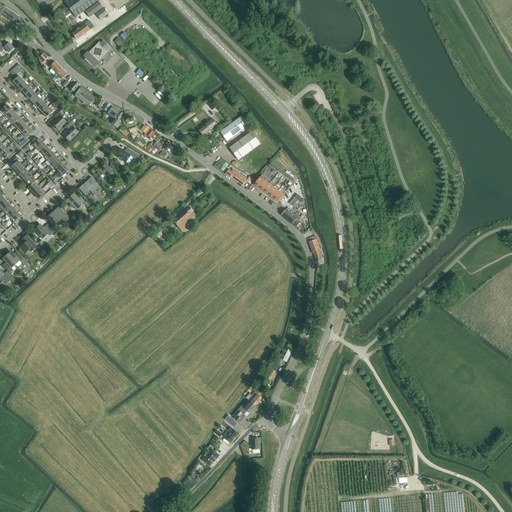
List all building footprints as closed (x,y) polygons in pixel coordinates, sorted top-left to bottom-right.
[(66,0),(64,2),(67,6),(75,18),(98,1),(97,0),(66,0)] [(85,12),(89,18),(103,8),(99,2),(85,12)] [(0,14),(11,21),(16,15),(0,4),(0,14)] [(95,14),(100,20),(107,15),(103,9),(95,14)] [(89,21),(72,34),(76,40),(94,27),(89,21)] [(99,42),(84,57),(83,59),(92,68),(95,66),(97,64),(109,51),(108,52),(107,51),(110,48),(103,41),(100,44),(99,42),(100,42),(99,42)] [(5,49),(9,53),(13,49),(8,43),(4,47),(0,42),(0,50),(1,52),(5,49)] [(44,63),(48,58),(44,54),(39,58),(44,63)] [(54,76),(61,68),(59,66),(55,62),(50,67),(52,69),(50,71),(52,73),(54,76)] [(54,76),(56,78),(55,78),(53,80),(57,85),(60,82),(62,80),(67,75),(61,68),(54,76)] [(12,82),(17,87),(24,80),(22,77),(20,79),(18,77),(12,82)] [(24,80),(17,87),(21,91),(27,86),(25,84),(26,82),(24,80)] [(73,93),(79,86),(75,82),(70,88),(73,91),(72,92),(73,93)] [(27,86),(21,91),(25,96),(31,90),(33,88),(30,86),(29,88),(27,86)] [(77,99),(78,98),(79,97),(80,98),(85,91),(81,87),(75,94),(76,95),(75,97),(77,99)] [(31,90),(25,96),(29,100),(35,95),(31,90)] [(78,98),(83,103),(85,106),(86,105),(89,107),(95,99),(85,91),(80,98),(79,97),(78,98)] [(35,95),(29,100),(33,104),(39,99),(35,95)] [(39,99),(33,104),(38,109),(43,103),(39,99)] [(215,104),(212,99),(207,103),(210,108),(215,104)] [(43,103),(38,109),(42,113),(48,108),(43,103)] [(0,111),(5,116),(11,110),(7,105),(0,111)] [(106,123),(110,125),(111,124),(118,130),(121,126),(119,125),(121,122),(119,121),(123,115),(119,112),(112,107),(107,114),(114,119),(115,118),(116,119),(114,121),(114,120),(111,124),(107,121),(106,122),(106,123)] [(48,108),(42,113),(46,118),(52,112),(48,108)] [(11,110),(5,116),(9,120),(15,114),(11,110)] [(62,115),(59,112),(54,117),(56,120),(52,124),(58,130),(66,122),(61,117),(62,115)] [(15,114),(9,120),(13,125),(20,119),(15,114)] [(231,138),(247,126),(241,118),(225,130),(231,138)] [(20,119),(13,125),(18,129),(24,123),(20,119)] [(203,136),(217,125),(212,119),(202,127),(203,128),(199,130),(203,136)] [(69,142),(78,133),(73,128),(75,126),(71,122),(66,127),(68,130),(63,135),(69,142)] [(24,123),(18,129),(22,133),(28,128),(24,123)] [(153,130),(152,131),(144,125),(140,130),(144,133),(146,131),(147,132),(144,136),(152,141),(157,133),(153,130)] [(28,128),(22,133),(26,138),(33,132),(28,128)] [(126,137),(129,133),(121,128),(119,131),(126,137)] [(252,132),(230,148),(239,160),(261,144),(252,132)] [(32,145),(36,149),(42,143),(38,139),(32,145)] [(148,145),(145,150),(149,153),(152,149),(154,151),(156,149),(158,151),(162,146),(159,143),(158,143),(156,142),(154,144),(152,142),(148,145)] [(173,152),(176,148),(168,142),(163,148),(167,151),(169,148),(173,152)] [(42,143),(36,149),(39,153),(46,147),(42,143)] [(46,147),(39,153),(43,157),(50,151),(46,147)] [(114,155),(125,163),(130,156),(137,160),(139,156),(127,148),(124,152),(119,148),(114,155)] [(6,149),(0,155),(4,160),(7,157),(9,160),(15,153),(13,151),(10,153),(6,149)] [(50,151),(43,157),(47,161),(53,155),(50,151)] [(53,155),(47,161),(50,165),(57,159),(53,155)] [(57,159),(50,165),(54,169),(61,163),(57,159)] [(11,167),(15,171),(21,165),(18,161),(11,167)] [(61,163),(54,169),(58,173),(64,167),(61,163)] [(102,178),(105,175),(107,177),(112,172),(114,174),(116,171),(111,165),(109,168),(106,164),(100,169),(101,170),(97,173),(102,178)] [(21,165),(15,171),(19,175),(25,169),(21,165)] [(64,167),(58,173),(56,174),(60,178),(68,171),(64,167)] [(25,169),(19,175),(22,179),(29,173),(25,169)] [(247,179),(234,169),(232,172),(229,170),(226,174),(238,183),(238,182),(243,185),(247,179)] [(29,173),(22,179),(26,183),(32,177),(29,173)] [(262,175),(256,183),(255,185),(259,188),(267,178),(262,175)] [(26,183),(29,187),(30,187),(35,182),(36,181),(32,177),(26,183)] [(79,189),(85,195),(89,191),(94,196),(101,188),(91,177),(79,189)] [(267,178),(259,188),(264,192),(272,182),(267,178)] [(29,187),(28,188),(32,192),(38,186),(35,182),(30,187),(29,187)] [(272,182),(264,192),(269,195),(276,185),(272,182)] [(276,185),(269,195),(273,199),(281,189),(276,185)] [(38,186),(32,192),(35,196),(42,190),(38,186)] [(281,189),(273,199),(278,202),(286,192),(281,189)] [(42,190),(35,196),(39,199),(45,193),(42,190)] [(66,201),(70,206),(72,204),(77,209),(84,202),(80,198),(79,199),(73,194),(66,201)] [(6,202),(0,207),(0,208),(3,211),(9,205),(6,202)] [(9,205),(3,211),(6,215),(13,209),(9,205)] [(177,227),(178,227),(182,232),(187,228),(186,227),(187,226),(186,225),(193,220),(191,219),(195,215),(188,207),(172,220),(177,227)] [(294,216),(292,215),(294,212),(289,208),(287,210),(282,216),(292,225),(293,224),(297,227),(301,223),(299,221),(301,218),(296,214),(294,216)] [(13,209),(6,215),(10,219),(16,213),(13,209)] [(47,218),(54,226),(61,219),(65,223),(69,219),(62,210),(57,215),(54,211),(47,218)] [(16,213),(10,219),(14,223),(20,217),(16,213)] [(34,230),(42,239),(48,233),(50,235),(54,232),(50,227),(46,231),(40,225),(34,230)] [(160,231),(156,235),(160,240),(165,235),(160,231)] [(24,243),(21,247),(26,253),(29,250),(31,252),(37,247),(28,238),(27,237),(26,235),(21,240),(24,243)] [(314,254),(316,262),(322,260),(320,253),(321,253),(320,249),(322,249),(321,246),(319,246),(316,236),(307,239),(309,243),(313,254),(314,254)] [(7,256),(17,267),(22,263),(23,265),(26,261),(24,259),(23,259),(17,252),(14,255),(11,252),(7,256)] [(13,271),(17,267),(7,256),(3,259),(6,263),(3,266),(9,272),(12,270),(13,271)] [(0,269),(0,280),(5,286),(10,281),(13,283),(16,280),(7,271),(4,274),(2,272),(0,269)] [(285,348),(280,359),(287,362),(292,352),(285,348)] [(272,380),(276,372),(280,365),(275,362),(271,369),(266,377),(272,380)] [(245,409),(242,413),(247,417),(250,413),(251,414),(257,407),(256,406),(262,399),(258,395),(259,394),(256,392),(251,397),(248,400),(251,402),(245,409)] [(240,411),(234,419),(240,424),(247,417),(242,413),(240,411)] [(223,436),(226,438),(231,443),(239,434),(231,427),(223,436)] [(259,438),(251,439),(252,450),(260,449),(259,438)] [(205,463),(209,466),(219,456),(213,450),(211,453),(209,451),(204,456),(208,460),(205,463)]
